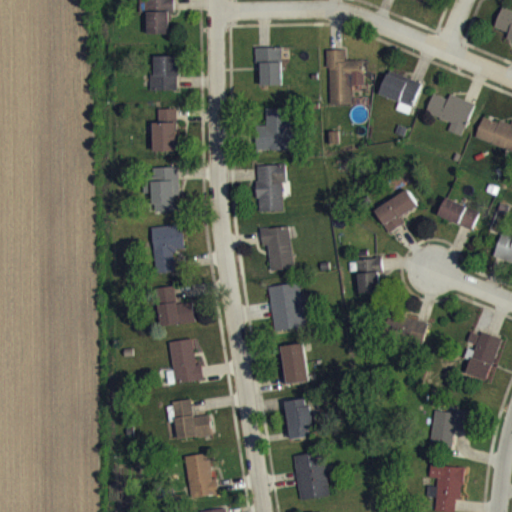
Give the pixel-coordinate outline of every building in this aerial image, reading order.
[(172,45),(171,24),(176,24),(176,6),(149,7),(150,45),(172,45)] [(511,44),(510,51),(511,51),(511,21),(503,18),(496,38),(511,43),(511,44)] [(263,96),(284,96),(283,58),(257,58),(257,74),(262,74),(263,96)] [(331,116),(353,115),(353,96),(366,96),(365,71),(346,71),(345,61),(330,61),(331,116)] [(152,101),(180,101),(181,67),(156,66),(156,86),(152,86),(152,101)] [(382,107),(401,111),(399,121),(414,125),(422,91),(389,83),(382,107)] [(452,106),(450,109),(434,104),(428,124),(453,132),(450,142),(465,147),(475,113),(452,106)] [(258,136),(259,161),(294,160),(294,118),(268,119),(268,136),(258,136)] [(155,162),(179,162),(178,119),(160,120),(160,133),(155,133),(155,162)] [(477,148),(511,162),(511,133),(511,136),(485,126),(477,148)] [(259,222),(285,222),(284,193),(288,193),(288,175),(258,176),(259,222)] [(180,177),(154,178),(155,223),(177,222),(176,207),(181,206),(180,177)] [(377,221),(391,244),(406,234),(403,228),(420,217),(410,200),(377,221)] [(473,240),(481,222),(448,208),(440,226),(473,240)] [(186,260),(185,236),(155,237),(156,284),(177,283),(176,260),(186,260)] [(270,256),(272,281),(296,279),(291,237),(262,240),(264,256),(270,256)] [(494,267),(511,273),(511,245),(503,243),(494,267)] [(360,304),(382,303),(381,282),(383,282),(383,269),(360,269),(360,304)] [(302,293),(270,298),(276,342),(308,338),(302,293)] [(162,337),(197,333),(194,312),(178,314),(176,297),(157,299),(162,337)] [(424,356),(431,336),(396,325),(389,345),(424,356)] [(469,385),(490,391),(501,348),(480,343),(469,385)] [(204,391),(203,375),(197,376),(195,350),(172,352),(176,394),(204,391)] [(284,356),(288,395),(311,393),(307,354),(284,356)] [(212,425),(195,427),(193,410),(173,413),(178,450),(214,446),(212,425)] [(288,412),(292,450),(315,448),(312,417),(308,417),(307,410),(288,412)] [(476,423),(456,420),(455,424),(436,421),(431,457),(453,460),(456,442),(473,445),(476,423)] [(325,463),(296,466),(301,510),(330,508),(325,463)] [(192,509),(218,506),(213,464),(187,467),(192,509)] [(456,511),(463,511),(465,478),(431,475),(430,488),(439,489),(437,511),(456,511)]
